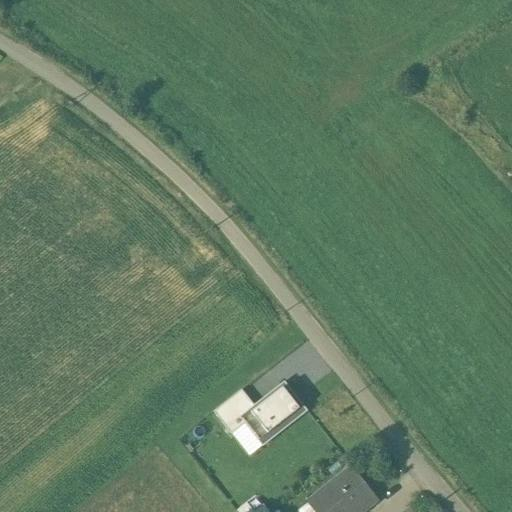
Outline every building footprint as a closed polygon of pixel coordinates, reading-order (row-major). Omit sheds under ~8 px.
[(282,380),(253,402),(263,414),(280,436),(308,413),(282,380)] [(220,409),(191,432),(210,456),(239,433),(220,409)] [(263,414),(246,427),(263,448),(280,436),(263,414)] [(353,474),(311,508),(314,511),(367,511),(376,505),(353,474)] [(243,511),(275,511),(268,503),(264,507),(256,498),(242,510),(243,511)]
